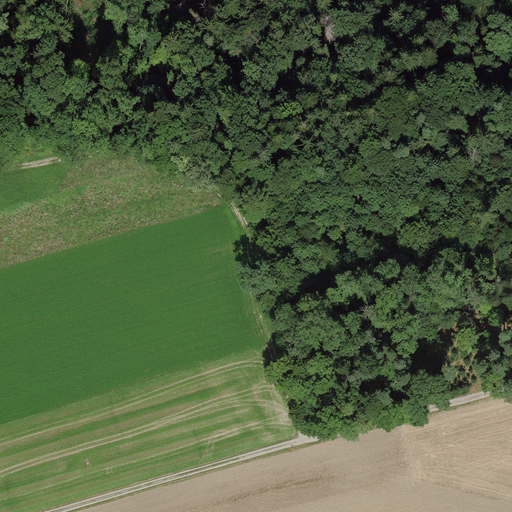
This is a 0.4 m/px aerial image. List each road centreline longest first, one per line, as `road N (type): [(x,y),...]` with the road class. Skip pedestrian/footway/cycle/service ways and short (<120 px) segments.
road 1 (track): [(61,511),(511,385)]
road 2 (track): [(0,168),(121,147),(177,157),(231,187),(251,211)]
